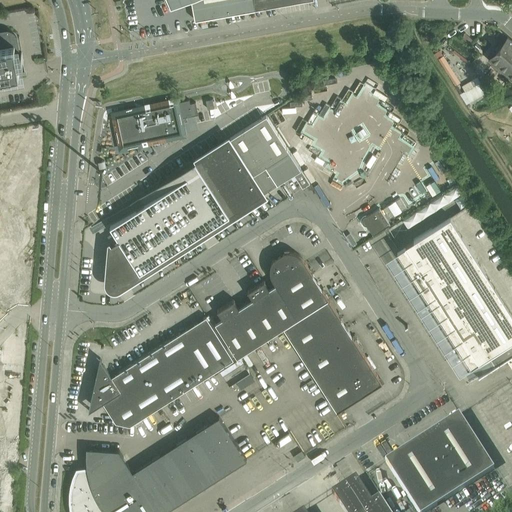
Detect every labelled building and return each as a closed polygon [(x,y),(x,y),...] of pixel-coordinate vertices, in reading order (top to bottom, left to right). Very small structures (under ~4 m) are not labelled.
[(255,9),(253,0),(191,0),(195,20),(255,9)] [(253,0),(255,9),(305,0),(253,0)] [(20,71),(16,51),(20,50),(18,39),(17,37),(16,35),(15,34),(14,33),(13,31),(11,31),(10,30),(8,29),(6,29),(0,30),(0,77),(17,74),(17,72),(20,71)] [(511,40),(508,36),(501,44),(488,59),(496,66),(511,79),(511,40)] [(481,96),(475,86),(465,92),(470,102),(481,96)] [(208,109),(215,108),(213,99),(206,100),(208,109)] [(116,118),(114,119),(116,129),(117,133),(119,143),(121,143),(122,147),(143,142),(143,145),(158,141),(157,139),(183,134),(181,127),(184,127),(182,118),(199,115),(196,102),(190,103),(190,100),(176,103),(176,101),(115,114),(116,118)] [(248,127),(195,161),(222,204),(229,215),(264,193),(294,174),(303,188),(310,183),(290,151),(267,115),(248,127)] [(132,202),(107,218),(111,225),(110,225),(119,239),(111,244),(111,245),(132,277),(178,248),(172,239),(172,238),(171,237),(222,204),(195,161),(139,196),(140,197),(131,202),(132,202)] [(132,277),(111,245),(110,246),(108,243),(107,244),(104,285),(104,287),(105,289),(106,291),(108,292),(110,294),(113,294),(116,294),(119,292),(267,198),(264,193),(229,215),(222,204),(171,237),(172,238),(172,239),(178,248),(132,277)] [(400,198),(395,201),(384,208),(391,219),(407,208),(400,198)] [(380,208),(367,216),(366,216),(364,217),(363,218),(363,220),(363,222),(363,223),(364,224),(366,225),(367,226),(374,235),(390,225),(380,208)] [(511,312),(451,216),(397,250),(471,366),(488,355),(496,367),(508,359),(511,366),(511,312)] [(284,251),(284,252),(275,258),(274,258),(273,259),(273,260),(272,262),(271,263),(271,265),(270,267),(270,268),(270,270),(271,271),(271,273),(271,275),(272,276),(272,278),(273,279),(276,284),(270,288),(265,281),(265,280),(248,291),(248,292),(248,291),(253,299),(239,307),(235,300),(234,299),(217,310),(222,317),(215,322),(237,357),(284,327),(337,410),(382,382),(380,378),(353,336),(306,262),(305,260),(304,259),(303,258),(302,257),(301,256),(300,255),(299,254),(297,253),(296,252),(295,252),(293,252),(292,251),(289,251),(288,251),(287,251),(286,251),(284,251)] [(95,383),(91,402),(91,404),(94,406),(96,405),(103,401),(116,422),(130,425),(234,359),(207,316),(112,377),(105,366),(104,365),(100,365),(99,367),(96,379),(95,378),(94,383),(95,383)] [(438,429),(409,447),(409,448),(394,457),(393,456),(384,462),(416,511),(427,511),(493,470),(458,415),(446,423),(446,424),(439,429),(438,429)] [(119,450),(87,447),(87,452),(87,454),(87,457),(87,462),(87,466),(87,468),(78,469),(75,477),(72,485),(71,493),(71,501),(72,509),(72,511),(164,511),(247,459),(219,416),(133,471),(119,450)] [(305,456),(302,450),(294,455),(298,461),(305,456)] [(371,502),(355,478),(331,493),(342,511),(387,511),(378,497),(371,502)]
